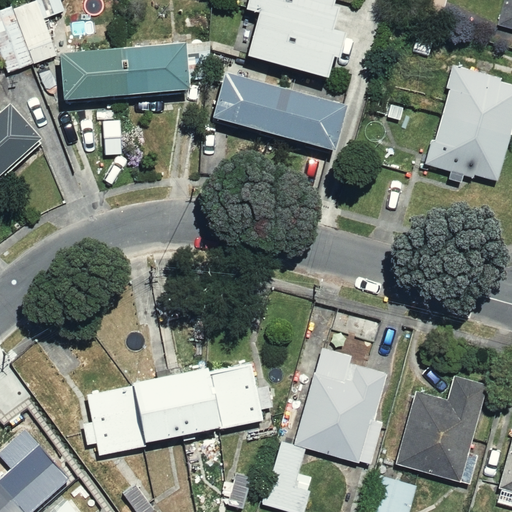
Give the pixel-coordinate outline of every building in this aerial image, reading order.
[(32,63),(55,55),(55,51),(42,18),(35,0),(33,0),(11,8),(32,63)] [(35,0),(42,18),(63,10),(58,0),(35,0)] [(99,0),(102,16),(119,14),(116,0),(99,0)] [(254,10),(242,53),(322,74),(327,52),(332,54),(338,29),(326,25),(332,4),(328,3),(328,0),(242,0),(241,6),(254,10)] [(436,22),(442,0),(399,0),(396,11),(436,22)] [(511,0),(495,0),(489,24),(511,30),(511,0)] [(0,55),(6,72),(32,63),(11,8),(10,6),(0,8),(0,55)] [(184,27),(197,27),(197,15),(185,15),(184,27)] [(59,97),(185,86),(185,80),(182,43),(181,39),(55,51),(55,55),(59,97)] [(209,41),(182,43),(185,80),(207,78),(209,41)] [(440,179),(458,184),(460,175),(488,182),(511,95),(511,82),(445,64),(417,162),(443,170),(440,179)] [(342,102),(219,69),(207,114),(329,148),(342,102)] [(0,166),(36,134),(5,100),(0,104),(0,166)] [(386,365),(314,344),(285,440),(302,445),(357,461),(386,365)] [(76,394),(89,456),(257,420),(244,358),(76,394)] [(405,388),(384,460),(454,480),(467,437),(484,442),(491,419),(470,413),(480,380),(447,370),(439,397),(405,388)] [(511,420),(488,496),(511,503),(511,420)] [(0,472),(0,493),(16,511),(26,511),(67,477),(19,422),(0,438),(0,469),(2,471),(0,472)] [(302,445),(285,440),(276,437),(257,504),(282,511),(297,511),(305,486),(291,482),(302,445)] [(250,472),(230,467),(221,506),(241,510),(250,472)] [(405,511),(415,484),(374,470),(360,510),(366,511),(405,511)] [(140,511),(151,505),(136,482),(117,494),(128,511),(140,511)] [(0,511),(16,511),(0,493),(0,511)] [(107,511),(99,500),(82,511),(107,511)]
